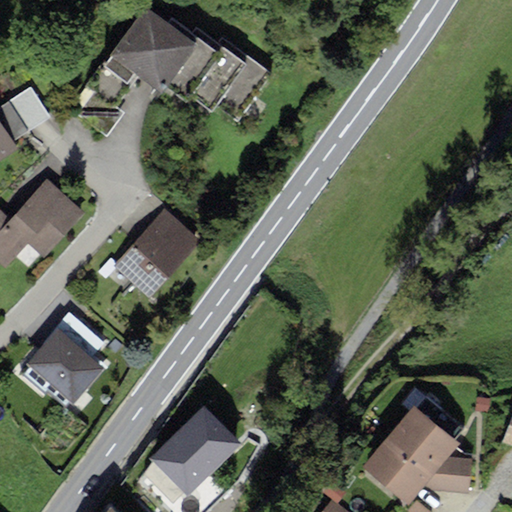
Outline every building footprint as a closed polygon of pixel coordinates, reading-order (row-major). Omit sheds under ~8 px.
[(197,42),(146,6),(108,59),(134,77),(159,95),(197,42)] [(70,112),(105,136),(121,114),(112,107),(134,77),(108,59),(70,112)] [(34,91),(0,112),(0,120),(16,144),(51,118),(34,91)] [(0,120),(0,165),(20,152),(16,144),(0,120)] [(86,217),(48,185),(14,224),(2,213),(0,214),(0,263),(8,271),(30,247),(47,261),(86,217)] [(169,215),(118,271),(152,302),(203,247),(169,215)] [(59,332),(28,366),(73,406),(104,372),(59,332)] [(204,406),(150,457),(186,495),(241,444),(204,406)] [(458,443),(415,407),(366,466),(410,503),(423,487),(468,495),(474,461),(447,457),(458,443)] [(346,511),(331,499),(320,511),(346,511)] [(408,511),(430,511),(416,501),(407,511),(408,511)]
